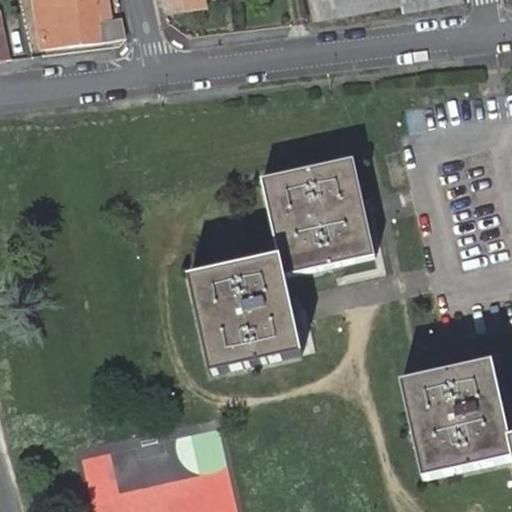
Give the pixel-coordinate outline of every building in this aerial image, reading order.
[(129,38),(124,17),(114,19),(102,21),(97,0),(38,0),(44,48),(109,42),(129,38)] [(109,0),(97,0),(102,21),(114,19),(109,0)] [(165,0),(168,10),(209,2),(208,0),(165,0)] [(311,0),(316,19),(404,2),(415,0),(441,0),(443,5),(464,1),(463,0),(311,0)] [(406,12),(443,5),(441,0),(415,0),(404,2),(406,11),(406,12)] [(3,24),(0,24),(0,58),(8,57),(3,24)] [(212,379),(247,371),(300,360),(283,282),(371,263),(352,169),(262,188),(279,265),(191,283),(212,379)] [(427,481),(511,462),(511,446),(495,366),(407,385),(427,481)]
